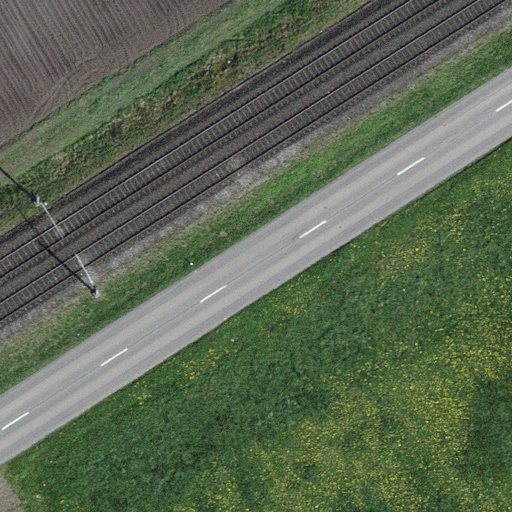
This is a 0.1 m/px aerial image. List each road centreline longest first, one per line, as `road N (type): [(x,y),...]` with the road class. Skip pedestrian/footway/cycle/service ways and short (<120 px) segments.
road 1 (tertiary): [(511,105),(0,432)]
road 2 (track): [(284,0),(0,178)]
